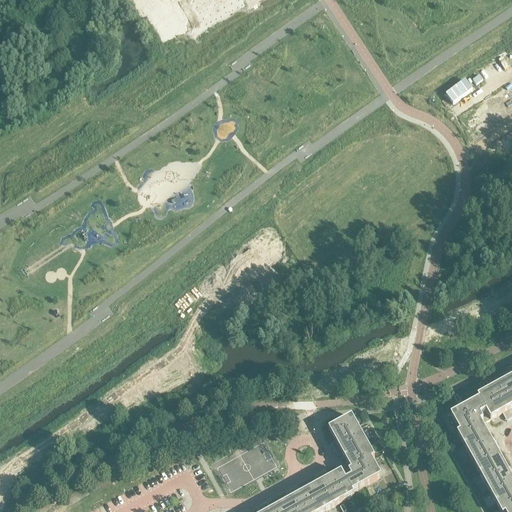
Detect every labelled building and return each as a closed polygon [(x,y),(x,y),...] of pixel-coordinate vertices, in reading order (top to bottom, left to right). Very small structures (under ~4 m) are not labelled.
[(135,0),(140,9),(145,7),(164,42),(186,30),(169,0),(135,0)] [(239,0),(196,0),(193,2),(206,26),(243,6),(239,0)] [(511,389),(507,382),(478,398),(479,401),(491,421),(502,415),(507,422),(511,419),(511,389)] [(491,441),(487,435),(482,426),(491,421),(479,401),(451,417),(458,430),(460,433),(457,435),(458,436),(460,439),(480,476),(503,463),(497,452),(500,450),(494,439),(491,441)] [(372,453),(369,448),(352,418),(329,431),(335,443),(331,445),(338,458),(342,456),(350,469),(342,473),(346,481),(353,494),(381,478),(372,461),(375,460),(372,453)] [(511,511),(511,472),(510,468),(507,470),(503,463),(480,476),(499,510),(499,511),(511,511)] [(326,511),(354,497),(353,494),(346,481),(342,473),(330,480),(325,472),(314,478),(319,486),(313,489),(325,511),(326,511)] [(325,511),(313,489),(301,496),(296,488),(286,493),(290,502),(284,505),(287,511),(325,511)] [(287,511),(284,505),(272,511),(268,503),(257,509),(258,511),(287,511)]
